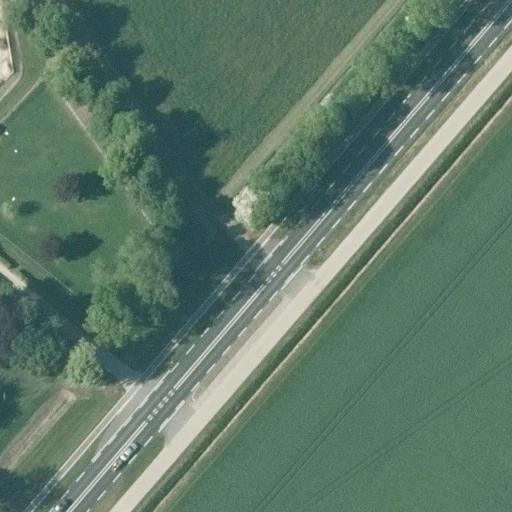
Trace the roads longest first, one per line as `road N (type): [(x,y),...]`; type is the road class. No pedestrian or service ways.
road 1 (primary): [(70,511),(511,1)]
road 2 (unclassified): [(120,511),(511,60)]
